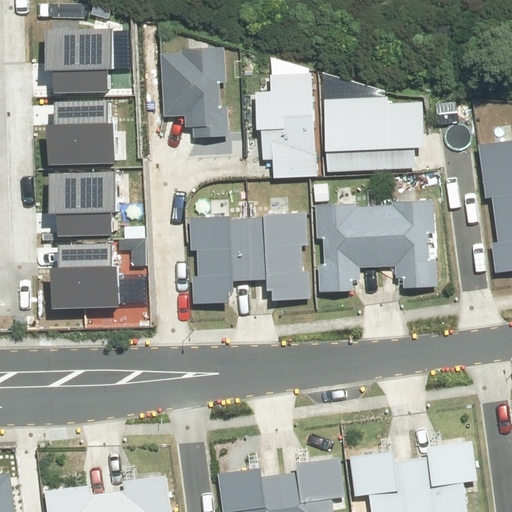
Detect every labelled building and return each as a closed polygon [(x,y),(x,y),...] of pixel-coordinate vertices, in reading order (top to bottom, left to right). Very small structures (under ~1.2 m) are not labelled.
[(116,27),(54,28),(54,53),(68,52),(69,84),(108,83),(108,62),(117,62),(116,27)] [(236,49),(169,53),(173,117),(187,117),(189,142),(241,139),(236,49)] [(281,94),(263,94),(264,157),(280,157),(281,176),(329,176),(328,74),(280,74),(281,94)] [(56,130),(56,154),(119,152),(118,117),(109,117),(108,97),(69,98),(70,129),(56,130)] [(420,100),(340,100),(340,167),(420,167),(420,100)] [(511,137),(483,141),(491,199),(497,198),(501,236),(494,237),(499,275),(511,273),(511,137)] [(118,170),(56,172),(56,196),(71,196),(72,227),(110,226),(110,206),(119,206),(118,170)] [(329,267),(330,291),(369,290),(369,282),(377,281),(376,268),(407,267),(407,280),(412,280),(412,287),(448,286),(447,260),(441,260),(440,234),(446,234),(445,201),(403,202),(404,207),(372,208),(372,202),(324,203),(325,238),(334,238),(335,267),(329,267)] [(199,277),(200,302),(239,300),(239,292),(246,292),(246,279),(276,278),(277,290),(282,290),(282,297),(317,296),(317,270),(311,270),(310,244),(316,244),(315,212),(273,213),(273,218),(242,219),(242,212),(194,214),(195,248),(204,248),(205,277),(199,277)] [(61,275),(62,299),(124,298),(123,262),(114,263),(114,242),(75,243),(76,275),(61,275)] [(407,446),(359,453),(364,492),(375,491),(378,511),(476,511),(471,476),(484,474),(478,437),(442,443),(443,451),(408,456),(407,446)] [(273,466),(224,473),(230,511),(241,510),(241,511),(339,511),(337,496),(350,494),(344,457),(308,463),(309,471),(274,476),(273,466)] [(0,511),(22,511),(18,467),(0,468),(0,511)] [(106,485),(58,492),(61,511),(183,511),(178,476),(142,482),(143,490),(108,495),(106,485)]
